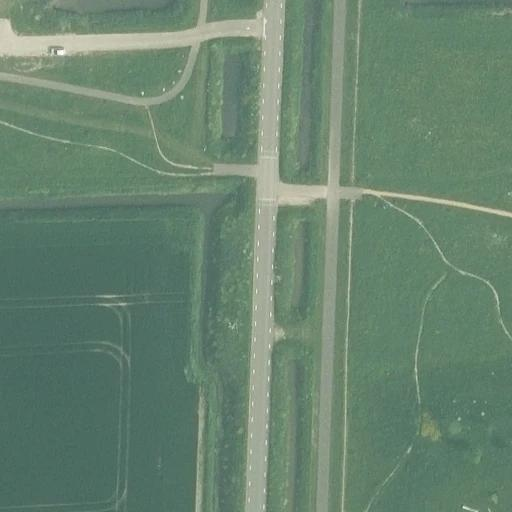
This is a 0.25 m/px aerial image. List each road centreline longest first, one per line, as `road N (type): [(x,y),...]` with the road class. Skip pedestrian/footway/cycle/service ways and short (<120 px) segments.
road 1 (tertiary): [(255,511),(274,0)]
road 2 (unknown): [(214,0),(207,146),(215,164),(268,174)]
road 3 (unknown): [(352,193),(511,166)]
